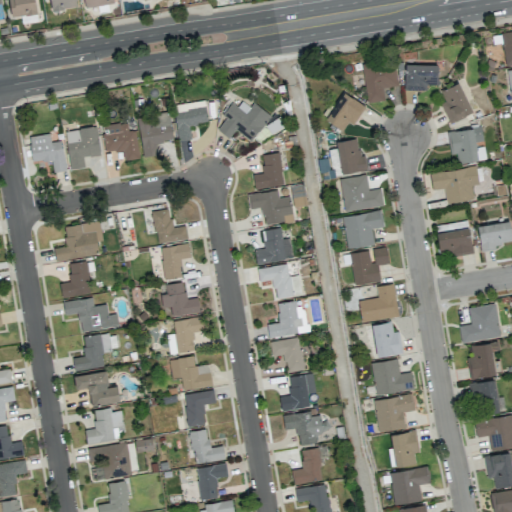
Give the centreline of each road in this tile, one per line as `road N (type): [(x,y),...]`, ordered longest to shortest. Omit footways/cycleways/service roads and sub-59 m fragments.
road 1 (residential): [(16,212),(211,180),(266,511)]
road 2 (secondary): [(0,86),(509,0)]
road 3 (residential): [(0,116),(66,511)]
road 4 (residential): [(405,135),(403,175),(464,511)]
road 5 (secondary): [(362,0),(0,60)]
